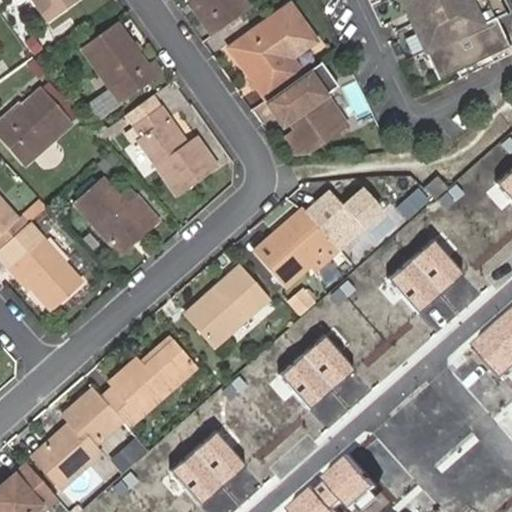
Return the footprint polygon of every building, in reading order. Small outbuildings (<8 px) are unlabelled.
[(31,2),(29,0),(11,0),(19,11),(31,2)] [(80,1),(79,0),(29,0),(31,2),(47,24),(80,1)] [(198,26),(206,39),(249,9),(241,0),(184,0),(202,23),(198,26)] [(509,22),(498,0),(399,0),(441,88),(510,55),(497,27),(509,22)] [(227,50),(264,101),(274,94),(299,77),(289,61),(310,46),(283,10),(227,50)] [(147,68),(118,27),(85,51),(120,101),(157,76),(150,66),(147,68)] [(299,77),(274,94),(285,109),(289,107),(294,114),(290,117),(286,120),(294,131),(284,138),(294,150),(308,150),(345,124),(324,96),(336,86),(320,62),(299,77)] [(66,126),(36,94),(0,124),(0,143),(20,167),(66,126)] [(135,123),(159,106),(151,95),(127,112),(135,123)] [(186,144),(159,106),(135,123),(145,139),(138,143),(178,198),(216,171),(194,138),(186,144)] [(289,107),(285,109),(290,117),(294,114),(289,107)] [(511,169),(496,184),(511,202),(511,169)] [(120,206),(94,178),(67,201),(114,254),(152,219),(132,197),(120,206)] [(424,192),(432,201),(443,192),(436,183),(424,192)] [(416,189),(394,208),(404,219),(426,201),(416,189)] [(329,193),(304,215),(331,246),(336,252),(361,230),(329,193)] [(0,244),(19,227),(11,218),(12,218),(0,203),(0,244)] [(19,227),(24,223),(18,215),(17,214),(12,218),(11,218),(19,227)] [(331,246),(304,215),(286,231),(283,227),(252,254),(282,289),(304,270),(331,246)] [(0,244),(0,250),(46,305),(77,279),(27,221),(24,223),(19,227),(0,244)] [(463,275),(433,241),(389,280),(419,313),(463,275)] [(304,270),(309,276),(336,252),(331,246),(304,270)] [(258,297),(234,269),(179,314),(203,343),(258,297)] [(301,315),(318,301),(306,287),(289,301),(301,315)] [(511,373),(511,312),(477,345),(507,379),(511,373)] [(117,416),(125,425),(190,366),(164,338),(138,362),(132,357),(107,379),(111,384),(99,396),(117,416)] [(356,372),(326,338),(282,376),(312,410),(356,372)] [(99,396),(91,386),(61,412),(64,417),(39,438),(46,445),(36,454),(56,476),(86,451),(90,448),(86,443),(117,416),(99,396)] [(244,466),(214,433),(170,471),(200,505),(244,466)] [(46,445),(39,438),(30,447),(36,454),(46,445)] [(97,464),(86,451),(56,476),(67,489),(97,464)] [(349,511),(378,487),(348,454),(289,506),(294,511),(349,511)] [(47,487),(24,461),(0,481),(0,511),(1,511),(11,511),(32,494),(35,497),(47,487)]
